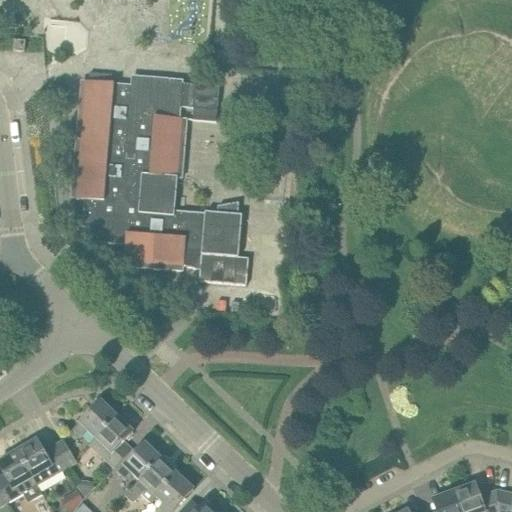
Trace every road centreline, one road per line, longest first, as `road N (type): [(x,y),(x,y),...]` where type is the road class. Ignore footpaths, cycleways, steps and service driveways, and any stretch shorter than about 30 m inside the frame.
road 1 (unclassified): [(279,511),(82,322)]
road 2 (residential): [(511,455),(457,451),(338,511)]
